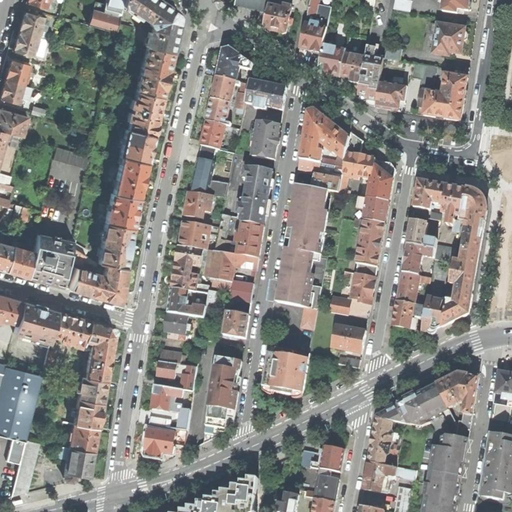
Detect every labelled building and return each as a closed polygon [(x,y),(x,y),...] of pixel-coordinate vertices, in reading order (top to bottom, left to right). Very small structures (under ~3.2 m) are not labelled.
[(27,0),(26,3),(46,8),(48,2),(48,0),(27,0)] [(93,0),(91,9),(119,17),(120,13),(103,9),(104,3),(93,0)] [(104,0),(104,3),(103,9),(120,13),(121,6),(122,0),(104,0)] [(156,0),(122,0),(121,6),(125,7),(149,23),(150,26),(152,28),(151,34),(148,33),(145,47),(147,47),(172,54),(176,38),(180,19),(177,13),(156,0)] [(236,0),(235,6),(267,14),(269,5),(270,0),(236,0)] [(320,0),(310,0),(308,14),(317,16),(319,6),(320,0)] [(406,1),(403,0),(395,0),(394,10),(410,13),(412,1),(406,1)] [(470,0),(444,0),(443,12),(457,14),(458,12),(458,10),(469,12),(470,0)] [(292,10),(283,8),(269,5),(267,14),(264,29),(268,32),(271,31),(275,31),(280,32),(284,34),(288,33),(289,26),(290,26),(291,18),(292,10)] [(332,8),(319,6),(317,16),(316,23),(320,24),(328,25),(332,8)] [(117,24),(119,17),(91,9),(87,25),(115,32),(117,24)] [(18,32),(39,38),(40,34),(38,34),(41,23),(43,18),(24,12),(21,22),(18,32)] [(311,22),(316,23),(317,16),(308,14),(306,24),(310,25),(311,22)] [(306,24),(300,50),(310,52),(322,55),(324,44),(326,34),(328,28),(319,26),(320,24),(316,23),(311,22),(310,25),(306,24)] [(352,23),(347,22),(344,35),(350,36),(351,32),(352,23)] [(48,25),(41,23),(38,34),(40,34),(39,38),(44,39),(48,25)] [(134,29),(117,24),(115,32),(113,39),(130,43),(134,29)] [(437,36),(434,55),(450,58),(450,56),(450,54),(462,56),(464,43),(466,43),(468,40),(469,36),(467,34),(466,34),(466,30),(438,26),(437,36)] [(38,40),(39,38),(18,32),(15,41),(12,51),(32,56),(34,50),(37,40),(38,40)] [(44,39),(39,38),(38,40),(37,40),(34,50),(41,52),(44,39)] [(346,48),(324,44),(322,55),(320,64),(327,65),(326,70),(327,74),(329,75),(334,76),(341,78),(345,51),(346,48)] [(367,45),(366,53),(375,54),(376,46),(367,45)] [(167,74),(172,54),(147,47),(136,92),(161,98),(166,79),(167,74)] [(404,50),(388,47),(386,60),(402,62),(404,50)] [(220,65),(218,78),(238,82),(241,69),(252,72),(254,65),(230,49),(227,50),(224,50),(220,65)] [(366,55),(345,51),(341,78),(351,80),(350,83),(355,84),(361,85),(362,76),(364,64),(366,55)] [(366,55),(364,64),(383,67),(384,60),(384,56),(375,54),(366,53),(366,55)] [(4,80),(25,86),(26,82),(25,82),(28,72),(29,66),(10,60),(7,70),(4,80)] [(383,67),(364,64),(362,76),(361,85),(359,96),(364,97),(370,98),(379,99),(381,83),(383,67)] [(426,66),(415,64),(413,80),(423,82),(426,66)] [(439,68),(426,66),(423,82),(422,91),(434,93),(435,85),(436,85),(439,68)] [(35,74),(28,72),(25,82),(26,82),(25,86),(30,87),(31,87),(35,74)] [(443,96),(428,94),(425,109),(424,118),(462,123),(463,113),(468,80),(446,77),(444,92),(443,96)] [(207,122),(226,126),(231,127),(232,124),(227,123),(230,110),(233,111),(233,108),(230,107),(236,85),(240,86),(241,83),(238,82),(218,78),(212,99),(207,122)] [(24,88),(25,86),(4,80),(1,90),(0,94),(0,99),(18,105),(20,99),(23,88),(24,88)] [(248,95),(246,104),(256,106),(255,109),(268,111),(268,108),(284,111),(287,89),(270,85),(250,82),(250,85),(248,95)] [(242,83),(240,94),(248,95),(250,85),(242,83)] [(379,99),(377,108),(401,112),(403,103),(405,103),(406,103),(409,88),(402,87),(394,85),(381,83),(379,99)] [(30,87),(25,86),(24,88),(23,88),(20,99),(27,100),(30,87)] [(157,117),(161,98),(136,92),(134,100),(132,99),(130,108),(132,109),(131,113),(129,112),(127,121),(129,121),(127,129),(152,135),(157,117)] [(238,109),(244,110),(246,104),(248,95),(240,94),(240,93),(237,109),(238,109)] [(425,109),(428,94),(421,93),(419,108),(425,109)] [(370,98),(364,97),(365,102),(366,103),(371,106),(377,108),(379,99),(370,98)] [(33,106),(31,113),(43,116),(45,109),(37,107),(33,106)] [(0,131),(5,133),(13,135),(21,137),(21,134),(26,117),(0,109),(0,131)] [(241,130),(244,110),(238,109),(234,128),(241,130)] [(345,168),(346,161),(347,154),(351,139),(330,123),(315,111),(309,113),(302,160),(314,162),(321,163),(323,151),(319,150),(320,142),(335,154),(336,153),(340,156),(336,166),(345,168)] [(226,126),(207,122),(202,142),(202,144),(201,146),(216,149),(220,150),(226,126)] [(281,127),(259,123),(257,133),(257,136),(254,137),(252,148),(255,149),(253,157),(276,161),(277,151),(275,149),(276,144),(279,142),(280,135),(281,127)] [(147,157),(152,135),(127,129),(126,129),(119,156),(121,157),(146,163),(146,160),(147,157)] [(351,139),(347,154),(361,156),(363,142),(352,133),(351,139)] [(21,137),(13,135),(9,147),(18,150),(21,137)] [(199,158),(214,162),(216,149),(201,146),(199,158)] [(52,161),(86,168),(89,154),(55,147),(52,161)] [(367,157),(361,156),(347,154),(346,161),(345,168),(342,181),(340,193),(349,195),(351,190),(347,190),(349,178),(360,180),(360,177),(373,179),(375,165),(376,161),(376,159),(367,157)] [(142,179),(146,163),(121,157),(115,183),(112,194),(138,199),(141,186),(142,181),(142,179)] [(212,169),(214,162),(199,158),(197,166),(212,169)] [(302,160),(300,169),(313,171),(314,162),(302,160)] [(376,161),(375,165),(394,180),(396,170),(393,166),(391,164),(376,161)] [(336,166),(321,163),(314,162),(313,171),(334,174),(336,166)] [(394,180),(375,165),(373,179),(369,199),(390,203),(393,188),(394,180)] [(211,181),(214,170),(212,169),(197,166),(194,176),(192,188),(209,192),(211,181)] [(342,181),(345,168),(336,166),(334,174),(333,179),(315,175),(314,182),(313,188),(329,191),(332,192),(340,193),(342,181)] [(242,223),(244,223),(265,227),(270,197),(274,172),(251,168),(251,169),(246,168),(244,178),(251,179),(249,192),(247,192),(244,206),(240,205),(238,214),(243,215),(242,223)] [(0,182),(8,185),(10,177),(0,174),(0,182)] [(214,196),(226,198),(229,185),(211,181),(209,192),(208,195),(214,196)] [(417,194),(414,208),(430,211),(432,210),(433,203),(445,205),(448,186),(419,181),(417,194)] [(11,192),(13,186),(8,185),(0,182),(0,187),(4,188),(4,190),(11,192)] [(321,256),(329,212),(325,212),(329,191),(313,188),(301,186),(299,201),(295,200),(290,229),(294,230),(293,239),(290,251),(292,251),(290,261),(285,260),(278,303),(305,308),(318,310),(322,288),(325,268),(327,259),(321,258),(321,256)] [(455,215),(462,217),(467,189),(457,188),(448,186),(445,205),(443,213),(450,214),(455,215)] [(471,190),(467,189),(462,217),(468,218),(466,228),(484,231),(486,221),(487,213),(487,209),(487,205),(486,202),(484,198),(481,195),(478,193),(475,191),(471,190)] [(208,195),(189,192),(186,208),(186,210),(185,216),(204,220),(206,212),(211,213),(214,196),(208,195)] [(132,223),(138,199),(112,194),(111,194),(109,204),(105,223),(132,228),(132,227),(132,223)] [(0,204),(7,207),(8,203),(9,200),(0,197),(0,204)] [(369,199),(365,220),(386,224),(388,214),(390,203),(369,199)] [(21,206),(15,205),(12,219),(18,220),(21,206)] [(28,208),(21,206),(18,220),(24,222),(28,208)] [(10,208),(7,207),(4,212),(0,218),(0,222),(6,224),(10,208)] [(344,219),(355,221),(355,219),(356,215),(345,213),(344,219)] [(432,213),(430,220),(442,222),(443,215),(432,213)] [(213,227),(220,228),(223,215),(214,214),(213,219),(210,219),(208,226),(213,227)] [(217,244),(216,252),(231,254),(233,243),(225,241),(230,216),(223,215),(220,228),(217,244)] [(462,217),(455,215),(453,226),(453,231),(460,232),(462,217)] [(357,264),(359,264),(378,268),(382,245),(386,224),(365,220),(357,264)] [(408,245),(425,248),(426,238),(429,224),(412,221),(410,232),(408,245)] [(181,238),(179,246),(204,250),(208,250),(213,227),(208,226),(184,222),(182,231),(181,238)] [(129,245),(132,228),(105,223),(98,263),(105,264),(125,267),(128,250),(128,247),(129,245)] [(265,227),(244,223),(242,236),(238,236),(237,243),(241,244),(239,256),(259,259),(260,259),(262,241),(265,227)] [(454,264),(452,273),(476,277),(479,256),(484,231),(466,228),(465,234),(466,235),(462,262),(454,261),(454,264)] [(72,241),(36,234),(32,252),(27,277),(44,281),(62,287),(67,265),(68,260),(71,246),(72,241)] [(436,240),(426,238),(425,248),(436,250),(437,246),(438,240),(436,240)] [(0,268),(5,270),(11,246),(0,243),(0,268)] [(423,258),(423,256),(435,258),(436,250),(425,248),(408,245),(406,257),(403,273),(419,276),(421,265),(422,265),(423,258)] [(27,277),(32,252),(11,246),(5,270),(16,273),(27,277)] [(85,255),(71,246),(68,260),(82,264),(85,255)] [(190,291),(197,292),(198,284),(199,276),(192,275),(193,266),(202,268),(204,250),(179,246),(177,259),(177,260),(175,272),(173,288),(190,291)] [(435,260),(454,264),(454,261),(456,250),(437,246),(436,250),(435,258),(435,260)] [(232,267),(257,271),(258,265),(259,259),(239,256),(231,254),(216,252),(211,279),(214,279),(229,282),(232,267)] [(103,275),(75,267),(68,288),(90,295),(114,302),(120,297),(121,290),(125,267),(105,264),(103,275)] [(378,268),(359,264),(357,274),(376,278),(377,273),(378,268)] [(68,288),(75,267),(67,265),(62,287),(68,288)] [(420,276),(419,276),(403,273),(400,286),(398,301),(415,304),(419,282),(420,276)] [(447,301),(447,304),(445,314),(443,327),(469,314),(473,294),(476,277),(452,273),(451,284),(458,285),(455,302),(447,301)] [(376,278),(357,274),(352,299),(361,300),(360,303),(372,305),(374,289),(376,278)] [(217,293),(232,296),(234,283),(229,282),(214,279),(213,287),(218,287),(217,293)] [(234,282),(234,283),(232,296),(231,300),(252,304),(254,295),(255,286),(234,282)] [(198,284),(197,292),(209,294),(210,286),(198,284)] [(188,310),(188,308),(189,303),(188,303),(190,291),(173,288),(170,307),(169,309),(169,313),(186,316),(187,310),(188,310)] [(207,308),(207,309),(215,310),(217,295),(209,294),(207,308)] [(15,324),(21,301),(1,296),(0,295),(0,323),(1,323),(2,320),(15,324)] [(334,298),(333,304),(350,307),(351,301),(341,299),(334,298)] [(428,298),(427,307),(426,311),(433,312),(435,299),(428,298)] [(447,304),(447,301),(435,299),(433,312),(445,314),(447,304)] [(51,335),(57,311),(37,305),(21,301),(15,324),(13,333),(24,336),(23,339),(36,343),(37,339),(49,343),(51,335)] [(414,310),(415,304),(398,301),(396,313),(393,326),(411,329),(414,310)] [(332,313),(349,316),(350,307),(333,304),(332,313)] [(194,309),(188,308),(188,310),(187,310),(186,316),(205,319),(207,309),(207,308),(195,306),(194,309)] [(303,314),(317,316),(318,310),(305,308),(303,314)] [(62,342),(67,344),(68,342),(71,343),(71,345),(76,346),(77,343),(82,345),(84,341),(89,320),(73,316),(57,311),(51,335),(63,339),(62,342)] [(443,327),(445,314),(433,312),(426,311),(425,312),(422,331),(428,333),(432,330),(435,329),(439,329),(443,327)] [(228,312),(224,336),(246,340),(248,327),(250,316),(228,312)] [(180,335),(185,336),(186,336),(187,331),(188,326),(189,318),(168,314),(165,333),(180,335)] [(316,323),(317,316),(303,314),(302,321),(316,323)] [(111,327),(89,320),(84,341),(91,343),(85,377),(106,381),(110,361),(110,357),(111,351),(114,333),(111,327)] [(314,331),(316,323),(302,321),(301,328),(314,331)] [(336,326),(332,349),(337,350),(363,354),(365,343),(367,332),(336,326)] [(202,339),(202,341),(208,342),(216,343),(218,330),(204,328),(202,339)] [(310,354),(270,348),(267,369),(263,391),(303,397),(310,358),(310,354)] [(162,352),(160,362),(178,365),(181,366),(183,355),(162,352)] [(53,356),(46,354),(42,369),(49,371),(53,356)] [(242,362),(230,360),(217,358),(209,408),(210,408),(204,444),(227,433),(227,430),(229,428),(232,429),(237,397),(242,362)] [(339,365),(360,369),(361,361),(347,358),(347,360),(340,359),(339,365)] [(159,369),(158,377),(175,380),(178,365),(160,362),(159,369)] [(41,376),(5,367),(0,386),(0,435),(3,436),(12,439),(24,442),(26,440),(41,376)] [(185,377),(183,391),(194,392),(198,368),(190,367),(188,377),(185,377)] [(511,401),(511,370),(511,372),(511,374),(500,373),(495,399),(509,401),(511,401)] [(464,414),(473,416),(479,378),(469,377),(459,375),(437,386),(449,409),(463,404),(466,405),(464,414)] [(104,392),(106,381),(85,377),(82,377),(81,382),(76,381),(75,391),(79,391),(77,399),(102,403),(104,392)] [(155,394),(172,397),(170,408),(192,411),(194,392),(183,391),(155,386),(154,394),(155,394)] [(417,396),(429,421),(449,411),(449,409),(437,386),(417,396)] [(169,412),(170,408),(172,397),(155,394),(154,401),(153,409),(169,412)] [(409,400),(397,406),(405,424),(423,427),(431,423),(429,421),(417,396),(409,400)] [(73,424),(98,428),(100,417),(102,406),(102,403),(77,399),(73,424)] [(508,407),(508,406),(509,401),(495,399),(495,405),(508,407)] [(405,424),(397,406),(377,416),(376,419),(393,422),(405,424)] [(188,431),(192,411),(170,408),(169,412),(168,420),(167,428),(177,429),(188,431)] [(457,437),(469,439),(473,416),(464,414),(462,423),(459,422),(457,437)] [(150,425),(167,428),(168,420),(151,417),(150,425)] [(390,455),(392,445),(394,434),(392,432),(393,422),(376,419),(372,442),(368,463),(386,466),(387,457),(390,455)] [(69,448),(94,453),(98,431),(98,430),(98,428),(73,424),(69,448)] [(173,454),(174,445),(176,434),(149,429),(148,434),(146,449),(173,454)] [(186,446),(188,431),(177,429),(176,434),(174,445),(186,446)] [(485,461),(479,500),(480,500),(508,505),(511,501),(511,436),(490,433),(485,461)] [(465,456),(466,459),(469,439),(457,437),(447,436),(445,448),(448,448),(457,450),(457,451),(460,452),(463,454),(465,456)] [(6,461),(19,464),(24,442),(12,439),(6,461)] [(26,440),(24,442),(19,464),(10,497),(26,493),(38,442),(26,440)] [(401,447),(392,445),(390,455),(400,456),(401,447)] [(56,457),(67,459),(69,448),(58,446),(56,457)] [(442,486),(448,448),(445,448),(434,446),(428,484),(442,486)] [(65,472),(80,475),(90,477),(94,453),(69,448),(67,459),(65,472)] [(325,448),(325,450),(324,455),(322,465),(322,470),(332,472),(341,474),(345,451),(335,450),(325,448)] [(442,486),(428,484),(426,495),(455,501),(455,496),(458,497),(459,489),(457,489),(459,477),(460,469),(461,464),(465,465),(466,459),(465,456),(463,454),(460,452),(457,451),(457,450),(448,448),(442,486)] [(312,468),(312,463),(314,454),(304,452),(302,466),(312,468)] [(382,494),(384,484),(386,476),(396,477),(396,475),(398,468),(386,466),(368,463),(363,490),(382,494)] [(417,472),(398,468),(396,475),(416,479),(417,472)] [(321,477),(331,479),(332,472),(322,470),(321,477)] [(80,477),(80,475),(65,472),(64,478),(66,480),(70,481),(74,481),(75,479),(80,479),(80,477)] [(340,480),(331,479),(321,477),(320,477),(318,493),(316,499),(336,502),(339,484),(340,480)] [(249,511),(252,511),(254,511),(259,479),(253,478),(248,478),(248,479),(249,479),(248,482),(241,481),(241,482),(242,482),(241,486),(233,485),(233,486),(233,492),(227,491),(222,490),(222,491),(222,494),(216,493),(216,494),(217,494),(216,499),(207,498),(206,499),(207,499),(206,503),(199,502),(199,503),(199,508),(189,506),(189,507),(189,511),(181,510),(181,511),(182,511),(181,511),(249,511)] [(401,488),(396,511),(409,511),(414,490),(401,488)] [(286,493),(285,504),(283,511),(296,511),(300,496),(286,493)] [(456,511),(458,505),(454,505),(455,501),(426,495),(422,511),(456,511)] [(334,511),(336,502),(316,499),(314,511),(334,511)]
